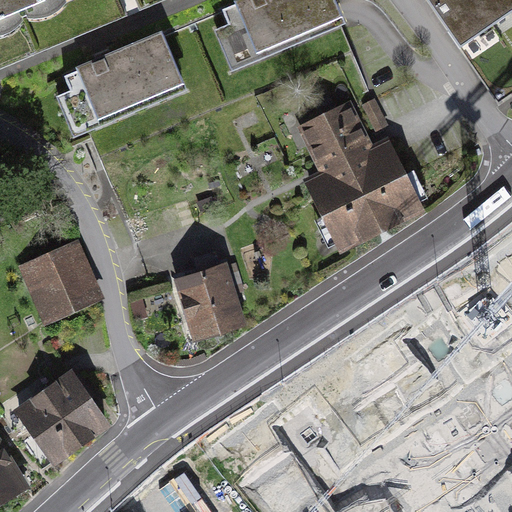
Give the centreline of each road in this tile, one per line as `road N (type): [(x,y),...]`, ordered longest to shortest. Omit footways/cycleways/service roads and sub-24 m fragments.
road 1 (primary): [(511,182),(457,229),(165,422)]
road 2 (residential): [(0,126),(38,154),(76,201),(127,356),(165,422)]
road 3 (residential): [(406,0),(511,150)]
road 4 (primary): [(165,422),(55,511)]
